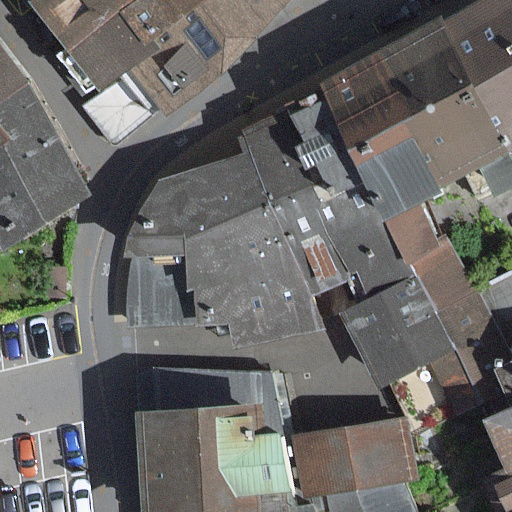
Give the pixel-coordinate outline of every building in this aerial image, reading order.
[(51,0),(42,7),(75,51),(125,13),(142,0),(51,0)] [(142,0),(125,13),(154,51),(221,0),(142,0)] [(288,0),(221,0),(154,51),(136,65),(162,100),(264,23),(283,9),(291,3),(288,0)] [(511,0),(491,0),(450,21),(511,143),(511,0)] [(136,65),(154,51),(125,13),(75,51),(71,54),(99,92),(136,65)] [(498,190),(511,183),(511,143),(450,21),(399,47),(463,175),(485,164),(498,190)] [(0,145),(20,129),(3,108),(35,81),(0,38),(0,145)] [(390,212),(422,196),(463,175),(399,47),(325,84),(375,183),(390,212)] [(0,245),(3,244),(95,194),(35,81),(3,108),(20,129),(0,145),(0,245)] [(287,103),(338,203),(375,183),(325,84),(287,103)] [(421,275),(390,212),(375,183),(338,203),(287,103),(241,130),(250,151),(317,297),(361,275),(372,298),(421,275)] [(319,329),(317,297),(250,151),(172,175),(139,215),(131,257),(130,273),(130,323),(197,327),(197,321),(224,322),(227,340),(319,329)] [(438,309),(471,293),(422,196),(390,212),(421,275),(438,309)] [(511,273),(480,289),(471,293),(438,309),(456,348),(479,394),(501,383),(511,405),(511,407),(486,420),(511,473),(511,273)] [(416,424),(453,406),(479,394),(456,348),(438,309),(421,275),(372,298),(346,311),(381,384),(394,378),(416,424)] [(328,495),(314,498),(303,501),(300,492),(289,444),(286,432),(285,427),(270,372),(156,369),(159,412),(142,413),(148,511),(408,511),(399,479),(354,489),(328,495)] [(417,475),(403,417),(289,444),(300,492),(303,501),(314,498),(328,495),(354,489),(399,479),(417,475)] [(511,476),(499,483),(511,509),(511,476)]
